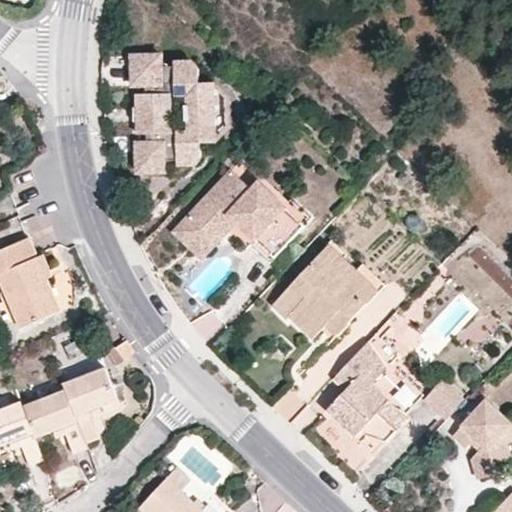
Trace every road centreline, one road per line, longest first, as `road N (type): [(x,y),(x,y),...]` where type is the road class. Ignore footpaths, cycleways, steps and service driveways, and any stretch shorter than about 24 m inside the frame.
road 1 (residential): [(199,391),(134,302),(88,207),(68,70)]
road 2 (residential): [(329,511),(199,391)]
road 3 (residential): [(199,391),(80,511)]
